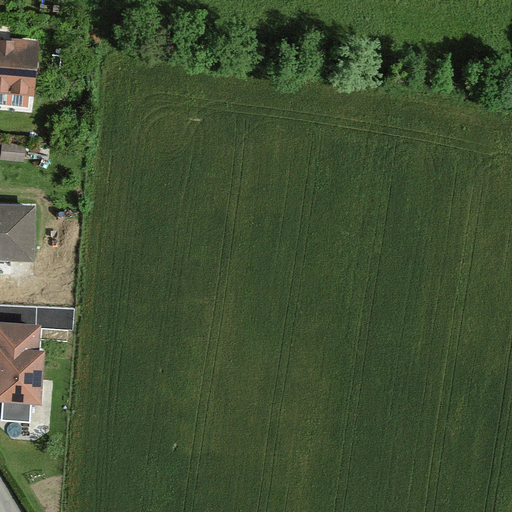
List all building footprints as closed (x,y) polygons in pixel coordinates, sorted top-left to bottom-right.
[(33,82),(36,44),(12,43),(12,47),(3,46),(3,42),(0,41),(0,87),(13,89),(13,81),(33,82)] [(13,81),(13,89),(32,90),(33,82),(13,81)] [(6,145),(5,156),(22,158),(23,146),(6,145)] [(31,213),(0,212),(0,257),(30,259),(31,213)] [(36,327),(0,324),(0,350),(1,351),(0,368),(0,394),(3,395),(1,419),(30,421),(32,397),(37,398),(40,353),(34,352),(36,327)]
